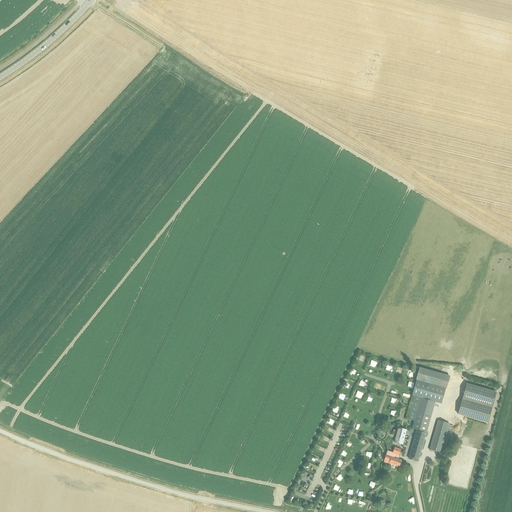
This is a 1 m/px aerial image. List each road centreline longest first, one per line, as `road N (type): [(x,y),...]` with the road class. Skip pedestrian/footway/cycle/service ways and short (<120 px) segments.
road 1 (unclassified): [(268,511),(166,490),(0,430)]
road 2 (track): [(388,384),(369,443),(333,475),(314,511)]
